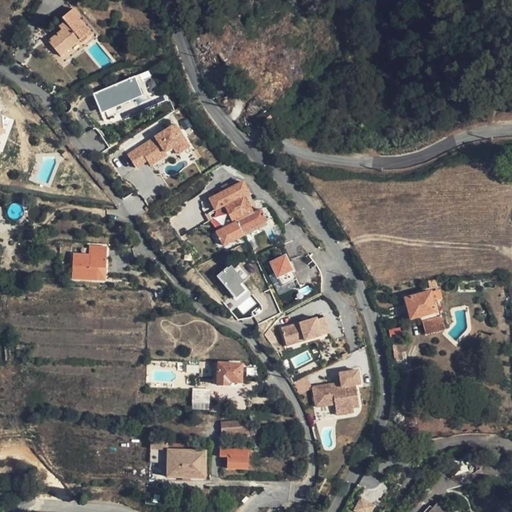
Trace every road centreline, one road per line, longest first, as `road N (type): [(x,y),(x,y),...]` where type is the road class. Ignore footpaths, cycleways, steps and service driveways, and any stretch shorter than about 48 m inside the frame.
road 1 (residential): [(0,67),(47,102),(168,273),(264,354),(302,418),(308,492)]
road 2 (tertiary): [(378,427),(385,383),(379,341),(352,270),(243,140)]
road 3 (residential): [(243,140),(333,160),(386,162),(511,129)]
road 4 (tertiary): [(243,140),(199,88),(163,0)]
road 5 (residential): [(511,447),(465,440),(409,451),(378,427)]
road 6 (unknown): [(283,491),(269,482),(218,480),(209,464),(212,422)]
